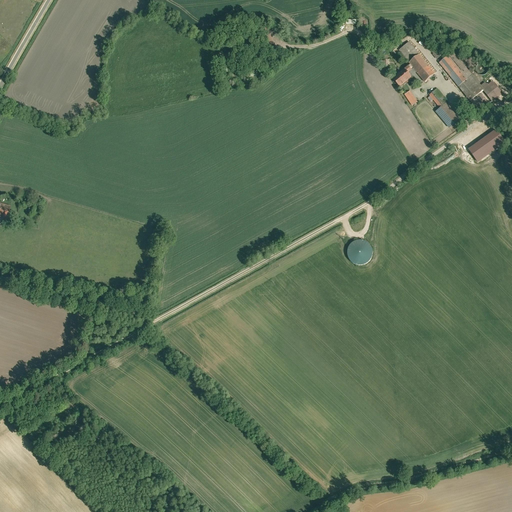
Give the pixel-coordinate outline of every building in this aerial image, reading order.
[(273,47),(265,30),(260,32),(268,49),(273,47)] [(434,76),(408,44),(397,53),(400,57),(409,67),(412,70),(423,84),(434,76)] [(432,57),(438,65),(445,60),(439,51),(434,55),(432,57)] [(497,99),(487,86),(481,90),(453,54),(445,60),(438,65),(477,115),(497,99)] [(487,68),(485,66),(483,65),(480,64),(478,65),(476,67),(474,69),(474,72),(475,74),(477,76),(479,77),(482,78),(484,77),(486,75),(487,73),(487,70),(487,68)] [(407,69),(404,72),(403,71),(391,81),(398,90),(411,80),(406,75),(410,72),(407,69)] [(410,90),(404,94),(410,106),(416,103),(410,90)] [(445,106),(444,107),(441,103),(444,101),(436,91),(428,98),(439,111),(434,115),(448,131),(459,123),(445,106)] [(11,207),(0,203),(0,218),(8,221),(11,207)]
